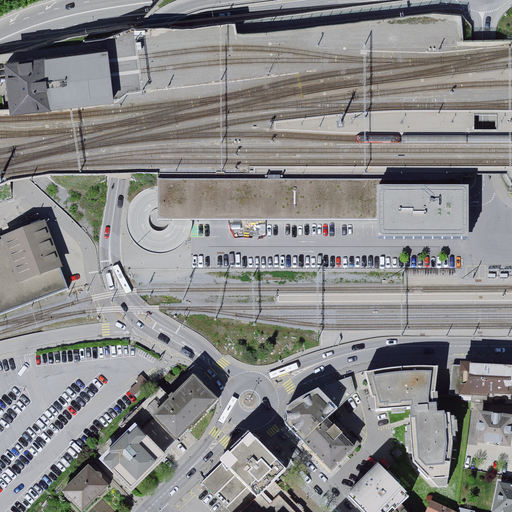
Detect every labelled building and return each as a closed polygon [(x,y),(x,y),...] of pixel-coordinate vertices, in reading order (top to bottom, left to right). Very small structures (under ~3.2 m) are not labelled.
[(14,113),(113,101),(111,88),(110,75),(108,61),(107,50),(8,62),(14,113)] [(180,248),(184,244),(187,240),(189,234),(191,229),(191,222),(219,223),(377,223),(377,243),(460,243),(467,243),(467,198),(467,174),(249,174),(158,174),(158,187),(154,187),(150,188),(146,189),(141,192),(137,195),(134,198),(131,203),(128,208),(127,213),(126,218),(126,223),(127,230),(129,235),(132,241),(135,244),(140,249),(145,252),(152,254),(158,255),(165,255),(171,253),(176,251),(180,248)] [(0,313),(67,288),(43,225),(0,240),(0,313)] [(511,362),(459,361),(458,396),(511,398),(511,362)] [(400,368),(364,373),(375,412),(408,409),(413,463),(429,482),(450,481),(451,439),(448,412),(435,412),(437,368),(400,368)] [(138,382),(129,390),(137,397),(150,383),(143,377),(141,375),(136,380),(138,382)] [(352,375),(319,389),(287,407),(287,426),(333,471),(359,443),(332,413),(357,391),(352,375)] [(216,403),(192,378),(151,417),(175,443),(216,403)] [(511,417),(481,413),(478,440),(508,443),(511,417)] [(164,458),(132,427),(97,462),(129,494),(164,458)] [(468,442),(475,443),(477,433),(470,432),(468,442)] [(240,511),(283,470),(247,433),(199,481),(229,511),(240,511)] [(409,492),(377,460),(346,491),(367,511),(382,511),(391,504),(394,507),(409,492)] [(106,487),(87,468),(64,491),(82,510),(106,487)] [(511,511),(511,486),(501,483),(495,509),(511,511)] [(456,511),(433,502),(428,511),(456,511)]
